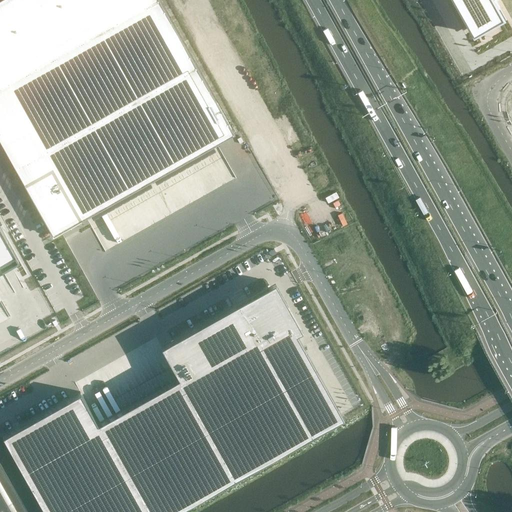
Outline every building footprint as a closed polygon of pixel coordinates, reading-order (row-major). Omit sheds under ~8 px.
[(159,0),(0,0),(0,140),(53,235),(234,133),(159,0)] [(457,0),(471,24),(476,34),(506,17),(500,8),(496,0),(457,0)] [(0,268),(1,268),(13,261),(18,258),(3,231),(0,226),(0,225),(0,268)] [(14,428),(2,435),(8,444),(45,511),(172,511),(343,417),(306,352),(303,347),(296,333),(272,290),(266,294),(263,288),(262,289),(247,298),(235,304),(233,305),(173,339),(172,340),(161,346),(179,377),(98,423),(80,391),(69,397),(68,398),(19,425),(14,428)] [(0,511),(29,511),(0,460),(0,511)]
